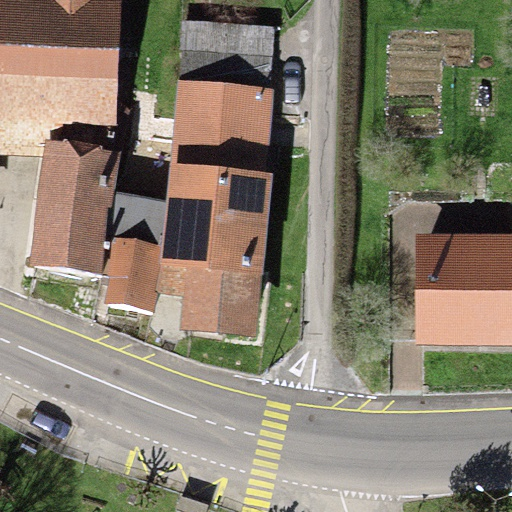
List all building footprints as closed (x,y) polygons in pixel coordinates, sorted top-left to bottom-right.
[(0,0),(0,121),(104,123),(105,0),(0,0)] [(173,0),(172,13),(208,17),(209,0),(173,0)] [(165,81),(261,90),(265,51),(205,45),(208,17),(172,13),(165,81)] [(158,161),(253,170),(261,90),(165,81),(158,161)] [(36,146),(26,261),(92,267),(102,152),(36,146)] [(238,330),(253,170),(158,161),(149,248),(107,244),(101,301),(141,305),(143,291),(167,293),(164,323),(238,330)] [(503,241),(408,241),(408,351),(511,351),(511,206),(503,206),(503,241)]
